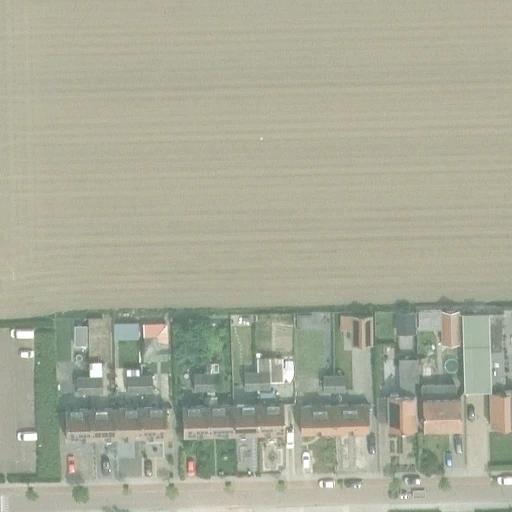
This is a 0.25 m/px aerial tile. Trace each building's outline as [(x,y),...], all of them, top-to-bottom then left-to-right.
[(0,306),(45,307),(46,268),(33,268),(33,256),(8,256),(8,269),(0,268),(0,306)] [(511,387),(504,387),(503,372),(503,335),(502,309),(490,309),(462,309),(463,387),(490,387),(490,389),(490,424),(511,423),(511,387)] [(442,342),(458,342),(457,310),(441,310),(442,342)] [(414,311),(397,311),(398,332),(414,331),(414,311)] [(351,343),(370,343),(370,315),(351,315),(351,329),(351,343)] [(282,381),(282,357),(256,358),(256,370),(268,370),(268,381),(282,381)] [(415,427),(413,380),(417,380),(417,357),(398,358),(399,393),(388,393),(388,395),(389,419),(389,428),(415,427)] [(256,388),(256,370),(244,370),(245,388),(256,388)] [(268,370),(256,370),(256,388),(268,388),(268,370)] [(218,371),(206,372),(207,390),(218,389),(218,371)] [(207,390),(206,372),(195,372),(196,390),(207,390)] [(150,373),(139,374),(140,392),(151,391),(150,373)] [(140,392),(139,374),(128,374),(129,392),(140,392)] [(333,391),(332,374),(321,374),(322,391),(333,391)] [(343,374),(332,374),(333,391),(344,391),(343,374)] [(90,393),(90,375),(78,375),(79,393),(90,393)] [(101,375),(90,375),(90,393),(101,393),(101,375)] [(455,383),(421,384),(422,428),(460,426),(459,396),(455,396),(455,383)] [(216,405),(216,395),(207,395),(207,405),(208,433),(233,432),(232,404),(216,405)] [(368,400),(333,401),(334,430),(368,429),(368,400)] [(334,430),(333,401),(299,402),(299,431),(334,430)] [(258,432),(257,403),(232,404),(233,432),(258,432)] [(283,403),(257,403),(258,432),(284,431),(283,403)] [(208,433),(207,405),(182,406),(182,434),(208,433)] [(166,406),(140,407),(141,435),(167,434),(166,406)] [(116,436),(115,407),(90,408),(91,436),(116,436)] [(141,435),(140,407),(115,407),(116,436),(141,435)] [(91,436),(90,408),(65,409),(65,437),(91,436)]
